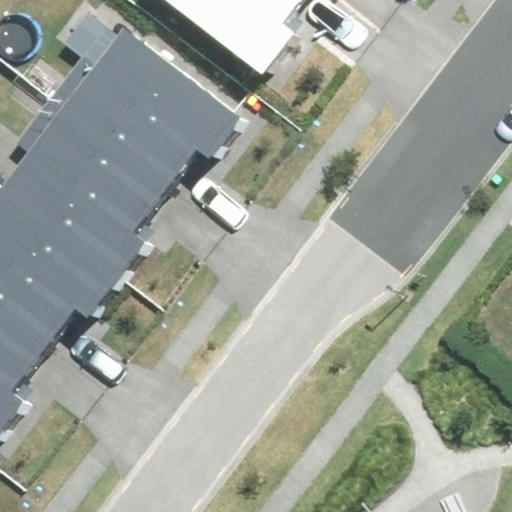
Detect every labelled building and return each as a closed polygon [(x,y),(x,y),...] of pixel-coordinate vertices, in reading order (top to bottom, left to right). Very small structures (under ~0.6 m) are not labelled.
[(310,0),(186,0),(278,71),(309,31),(295,20),(310,0)] [(250,109),(136,23),(75,102),(178,180),(209,138),(221,148),(250,109)] [(178,180),(75,102),(15,182),(127,267),(155,231),(145,223),(178,180)] [(127,267),(15,182),(0,201),(0,296),(56,339),(85,301),(96,309),(127,267)] [(56,339),(0,296),(0,422),(9,429),(37,392),(23,382),(56,339)]
